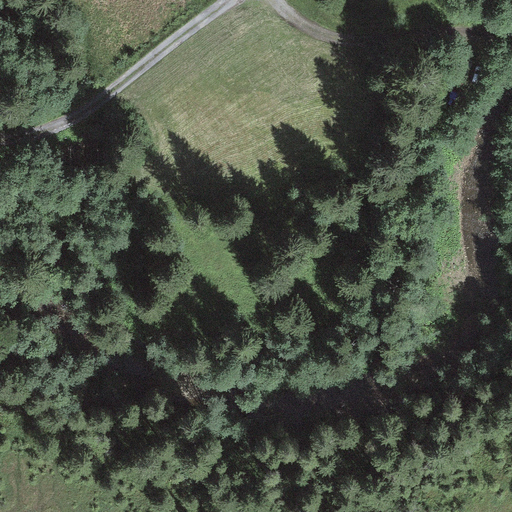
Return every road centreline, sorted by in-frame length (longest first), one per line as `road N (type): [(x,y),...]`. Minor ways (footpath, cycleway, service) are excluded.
road 1 (track): [(230,0),(69,121),(0,141)]
road 2 (track): [(273,0),(334,39),(511,32)]
